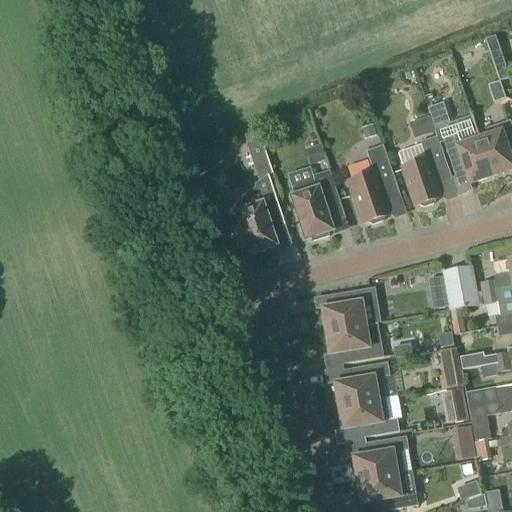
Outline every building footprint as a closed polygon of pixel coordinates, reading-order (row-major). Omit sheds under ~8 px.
[(485,41),(499,83),(508,80),(494,38),(485,41)] [(505,101),(499,83),(488,87),(494,105),(505,101)] [(436,135),(451,130),(443,105),(428,110),(436,135)] [(429,118),(408,125),(414,142),(435,135),(429,118)] [(474,126),(492,179),(511,172),(511,164),(511,161),(511,129),(510,123),(477,134),(475,126),(474,126)] [(469,186),(492,179),(474,126),(473,127),(476,134),(456,141),(455,137),(442,141),(455,180),(466,177),(469,186)] [(424,209),(433,206),(435,201),(441,199),(436,186),(451,181),(437,139),(420,145),(426,162),(401,170),(414,209),(419,207),(424,209)] [(277,248),(271,231),(285,227),(269,178),(273,176),(261,140),(246,145),(259,184),(255,187),(261,206),(236,214),(241,230),(229,234),(234,251),(247,247),(250,257),(277,248)] [(320,147),(305,152),(310,168),(326,163),(320,147)] [(372,227),(382,223),(384,219),(389,217),(384,201),(399,196),(383,148),(366,154),(373,175),(348,183),(362,226),(368,224),(372,227)] [(312,244),(329,238),(327,235),(333,233),(327,217),(337,213),(334,204),(339,202),(329,173),(313,178),(315,183),(292,191),(294,198),(291,199),(306,242),(311,240),(312,244)] [(481,295),(511,288),(511,261),(507,262),(510,276),(494,279),(495,283),(479,285),(481,294),(481,295)] [(480,308),(478,295),(477,295),(472,269),(443,274),(450,313),(480,308)] [(497,329),(511,325),(511,288),(481,295),(481,294),(478,295),(480,308),(498,304),(501,316),(495,318),(497,329)] [(365,328),(361,306),(377,303),(375,291),(334,297),(336,309),(322,311),(325,334),(365,328)] [(445,293),(429,295),(432,313),(448,311),(445,293)] [(453,338),(466,335),(463,321),(451,324),(453,338)] [(365,328),(325,334),(329,357),(340,356),(342,367),(383,360),(377,326),(365,328)] [(395,362),(412,359),(411,346),(393,349),(395,362)] [(481,369),(511,362),(511,349),(507,350),(508,354),(483,359),(483,355),(460,359),(462,372),(481,369)] [(444,380),(461,377),(457,351),(439,353),(444,380)] [(511,362),(481,369),(483,377),(511,373),(511,376),(511,362)] [(382,402),(378,380),(389,378),(387,365),(343,373),(344,384),(334,386),(338,409),(382,402)] [(468,408),(511,400),(511,388),(496,390),(495,389),(465,395),(468,408)] [(456,427),(470,424),(464,391),(450,394),(456,427)] [(474,444),(488,442),(491,442),(486,418),(511,413),(511,400),(468,408),(470,421),(474,444)] [(382,402),(338,409),(342,432),(352,431),(354,442),(399,434),(396,422),(386,423),(382,402)] [(456,464),(476,460),(471,429),(451,432),(456,464)] [(511,437),(508,438),(500,440),(501,449),(511,446),(511,437)] [(400,476),(397,454),(408,452),(406,439),(365,446),(367,457),(353,460),(354,468),(350,468),(353,484),(400,476)] [(400,476),(353,484),(355,499),(359,498),(360,506),(375,504),(376,511),(395,511),(417,508),(415,496),(404,498),(400,476)] [(460,504),(481,497),(476,483),(456,490),(460,504)] [(467,511),(470,511),(487,509),(484,497),(465,504),(467,511)]
